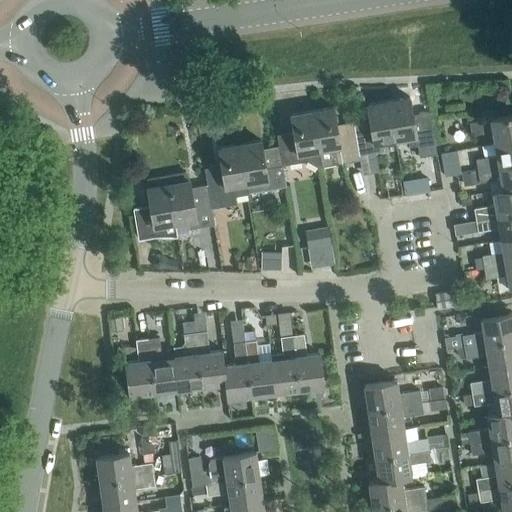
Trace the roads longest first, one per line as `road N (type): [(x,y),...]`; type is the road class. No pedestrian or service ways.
road 1 (residential): [(441,278),(366,291),(67,286)]
road 2 (tertiary): [(348,0),(118,31)]
road 3 (tertiary): [(23,511),(67,286)]
road 4 (tertiary): [(67,286),(86,168),(72,91)]
